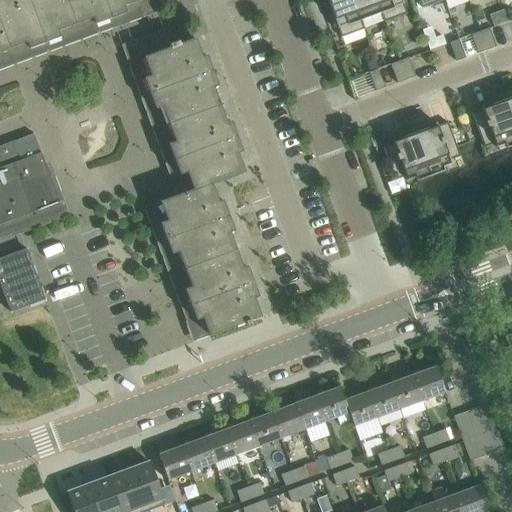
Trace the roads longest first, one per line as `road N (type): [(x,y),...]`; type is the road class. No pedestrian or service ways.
road 1 (unclassified): [(0,454),(390,313)]
road 2 (residential): [(322,129),(511,57)]
road 3 (residential): [(390,313),(322,129)]
road 4 (residential): [(322,129),(274,0)]
road 5 (unclassified): [(390,313),(511,267)]
